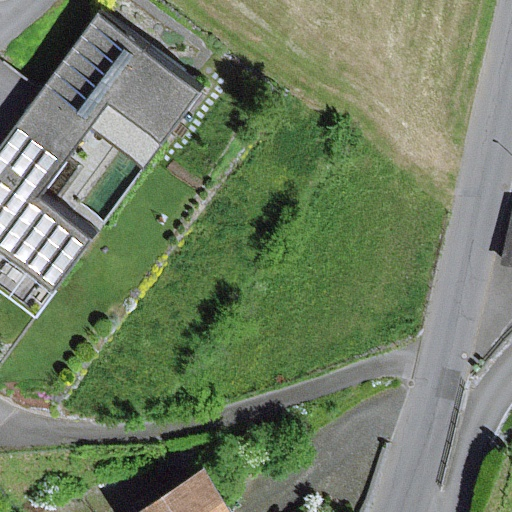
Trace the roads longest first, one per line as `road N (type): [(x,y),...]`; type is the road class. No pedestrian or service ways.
road 1 (residential): [(404,511),(430,433),(511,68)]
road 2 (residential): [(451,511),(476,426),(511,371)]
